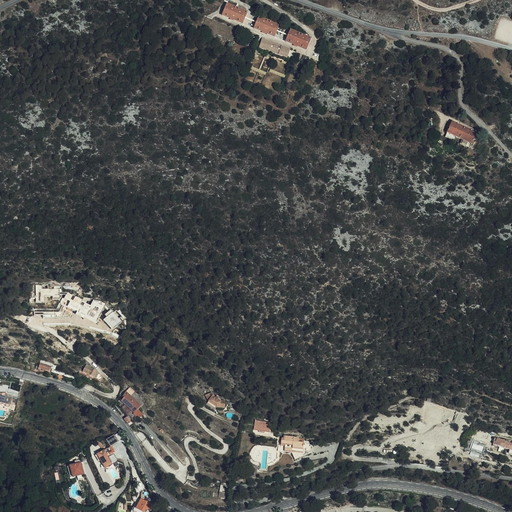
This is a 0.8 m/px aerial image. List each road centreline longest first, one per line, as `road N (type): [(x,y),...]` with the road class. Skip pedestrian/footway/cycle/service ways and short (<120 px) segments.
road 1 (secondary): [(0,370),(58,384),(104,407),(132,438),(161,493),(187,511)]
road 2 (secondary): [(285,504),(377,483),(503,511)]
road 3 (unclassified): [(296,0),(393,31),(511,50)]
road 4 (unknown): [(122,425),(114,440),(128,477),(117,494),(103,496),(85,459)]
